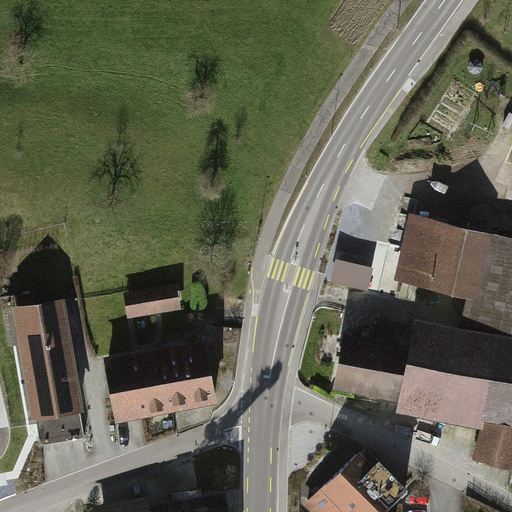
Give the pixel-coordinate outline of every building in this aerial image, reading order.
[(511,232),(413,213),(400,277),(473,292),(467,326),(511,334),(511,232)] [(342,258),(336,257),(330,279),(369,289),(374,266),(342,258)] [(127,297),(131,322),(185,313),(181,288),(127,297)] [(32,419),(36,418),(80,409),(85,408),(66,293),(14,303),(32,419)] [(404,416),(486,432),(476,463),(511,474),(511,334),(467,326),(425,317),(418,349),(375,341),(366,392),(407,399),(404,416)] [(366,392),(375,341),(346,336),(337,386),(366,392)] [(203,344),(155,353),(166,412),(215,403),(203,344)] [(155,353),(106,363),(118,422),(166,412),(155,353)] [(85,438),(80,409),(36,418),(42,446),(85,438)] [(361,447),(302,505),(309,511),(383,511),(409,487),(380,457),(375,462),(361,447)] [(201,488),(96,504),(97,511),(229,511),(226,491),(202,495),(201,488)]
